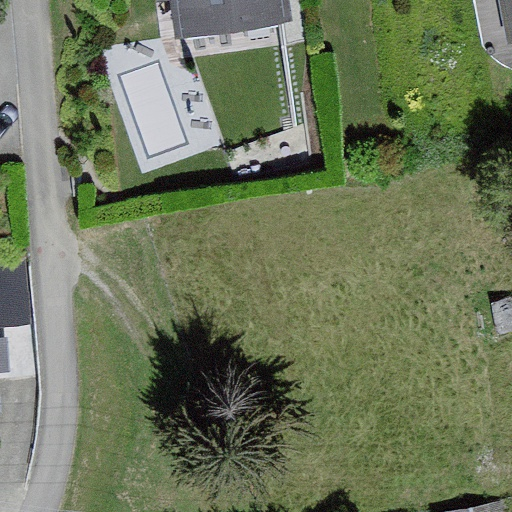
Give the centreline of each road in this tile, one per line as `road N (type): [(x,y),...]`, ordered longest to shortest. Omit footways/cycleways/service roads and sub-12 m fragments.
road 1 (residential): [(29,0),(60,351),(57,439),(38,511)]
road 2 (track): [(50,244),(122,298),(162,351),(177,404)]
